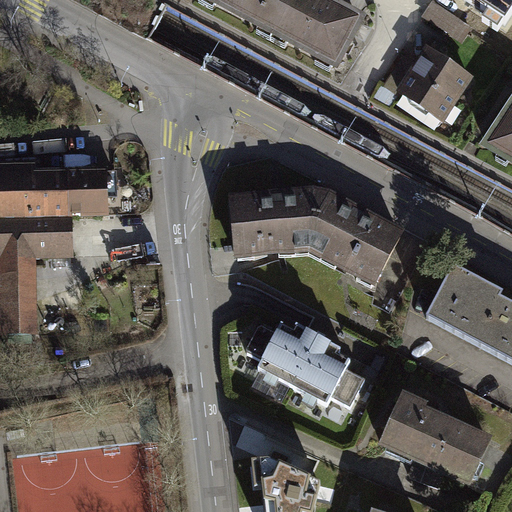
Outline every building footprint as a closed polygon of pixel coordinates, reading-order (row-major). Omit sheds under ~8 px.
[(203,0),(331,67),(355,22),(314,0),(203,0)] [(443,0),(429,0),(418,18),(456,43),(472,19),(443,0)] [(511,0),(473,0),(488,9),(481,20),(498,31),(511,8),(511,0)] [(466,79),(424,51),(414,66),(395,95),(438,123),(466,79)] [(414,66),(401,57),(380,88),(394,97),(395,95),(414,66)] [(511,112),(488,148),(511,161),(511,112)] [(0,303),(30,302),(29,258),(36,258),(67,258),(67,235),(67,220),(67,215),(103,214),(103,197),(103,189),(112,188),(112,175),(108,175),(102,176),(66,176),(0,177),(0,303)] [(232,203),(236,257),(310,250),(375,285),(401,238),(331,200),(309,197),(232,203)] [(511,364),(511,306),(501,300),(503,295),(453,269),(426,320),(511,364)] [(327,400),(346,410),(361,382),(342,372),(346,364),(333,358),(336,352),(292,329),(289,335),(277,328),(273,335),(258,327),(253,329),(242,349),(243,355),(258,363),(254,372),(323,408),(327,400)] [(441,474),(465,485),(485,444),(419,415),(421,410),(399,400),(397,405),(378,447),(413,462),(406,478),(434,490),(441,474)] [(266,511),(313,511),(320,481),(270,456),(261,457),(266,511)]
